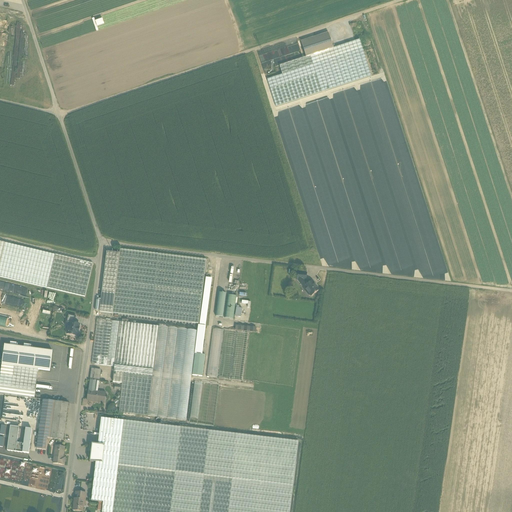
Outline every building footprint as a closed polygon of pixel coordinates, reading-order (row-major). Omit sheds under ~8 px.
[(328,33),(312,38),(314,42),(329,37),(328,33)] [(312,38),(301,42),(306,57),(279,66),(282,75),(267,80),(276,107),(371,77),(359,40),(333,48),(329,37),(314,42),(312,38)] [(93,264),(5,243),(0,262),(0,277),(85,297),(93,264)] [(158,255),(120,250),(119,254),(112,314),(151,319),(158,255)] [(119,254),(106,253),(99,312),(112,314),(119,254)] [(307,274),(297,273),(296,281),(305,282),(306,282),(307,274)] [(206,278),(199,326),(205,327),(212,279),(206,278)] [(311,282),(307,285),(305,282),(298,281),(307,292),(307,294),(308,296),(310,296),(311,297),(319,291),(311,282)] [(226,294),(219,293),(216,317),(223,318),(226,294)] [(6,315),(13,318),(16,313),(8,310),(6,315)] [(75,317),(68,315),(66,322),(66,323),(71,324),(71,323),(74,324),(75,317),(76,317),(75,317)] [(120,322),(97,320),(91,365),(114,367),(120,322)] [(114,367),(114,373),(113,383),(122,384),(129,323),(120,322),(114,367)] [(71,324),(70,327),(69,327),(67,327),(67,331),(68,332),(67,334),(67,335),(77,337),(77,333),(78,334),(79,329),(78,329),(79,326),(79,325),(74,324),(71,323),(71,324)] [(158,327),(129,323),(122,384),(119,413),(148,416),(158,327)] [(205,327),(199,326),(198,330),(194,354),(195,354),(202,355),(205,327)] [(197,331),(158,327),(148,416),(186,421),(197,331)] [(213,330),(207,377),(217,379),(223,331),(213,330)] [(235,333),(225,331),(219,379),(229,380),(235,333)] [(237,333),(231,381),(241,382),(248,334),(237,333)] [(52,352),(4,345),(0,375),(13,377),(10,396),(34,399),(38,370),(50,372),(52,352)] [(202,355),(195,354),(192,376),(202,377),(205,355),(202,355)] [(101,372),(91,371),(91,370),(90,381),(97,382),(99,382),(101,372)] [(97,382),(90,381),(88,391),(98,392),(99,382),(97,382)] [(219,385),(195,382),(189,424),(213,427),(219,385)] [(253,390),(237,388),(232,429),(248,431),(253,390)] [(88,391),(87,400),(94,401),(94,402),(104,404),(106,393),(98,392),(88,391)] [(42,401),(0,395),(0,447),(36,452),(42,401)] [(36,449),(46,451),(46,449),(47,440),(47,438),(63,441),(68,404),(43,400),(36,449)] [(151,424),(113,420),(111,436),(106,480),(105,485),(144,489),(151,424)] [(170,511),(180,428),(151,424),(144,489),(140,511),(170,511)] [(111,436),(98,435),(94,471),(93,479),(106,480),(111,436)] [(65,447),(55,446),(53,464),(62,465),(64,465),(65,458),(63,458),(65,447)] [(105,485),(92,483),(92,484),(90,503),(98,504),(103,504),(105,485)] [(140,511),(144,489),(105,485),(103,504),(102,511),(101,511),(140,511)] [(86,494),(76,492),(75,499),(85,500),(86,494)] [(75,499),(74,499),(73,511),(81,511),(83,506),(85,506),(85,500),(75,499)]
